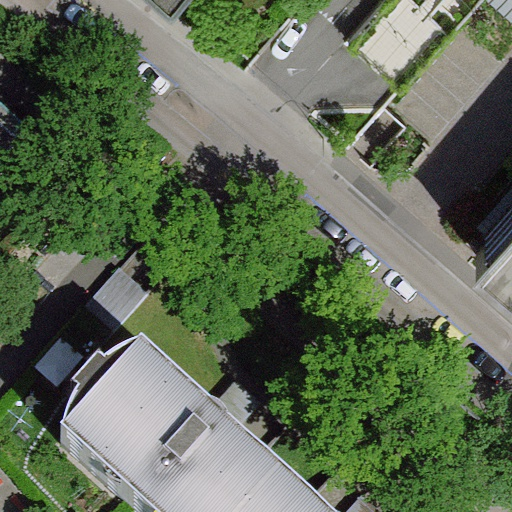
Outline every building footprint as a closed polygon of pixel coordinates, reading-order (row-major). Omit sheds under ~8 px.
[(0,177),(21,154),(13,147),(23,136),(0,115),(0,177)] [(511,213),(475,255),(511,285),(511,213)] [(73,422),(63,446),(135,511),(259,511),(285,485),(144,357),(140,360),(121,368),(107,378),(110,381),(84,410),(80,407),(73,422)] [(238,385),(216,409),(240,431),(262,407),(238,385)] [(314,511),(285,485),(259,511),(314,511)] [(378,511),(364,499),(352,511),(378,511)]
